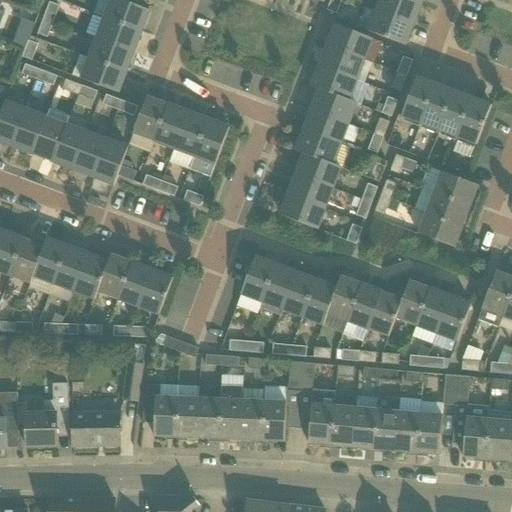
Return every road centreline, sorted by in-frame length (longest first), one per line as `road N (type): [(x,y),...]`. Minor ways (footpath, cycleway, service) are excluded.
road 1 (residential): [(511,503),(262,481),(0,481)]
road 2 (residential): [(216,261),(267,114),(160,77),(187,0)]
road 3 (residential): [(216,261),(0,175)]
road 4 (residential): [(511,78),(447,56),(440,23),(448,0)]
